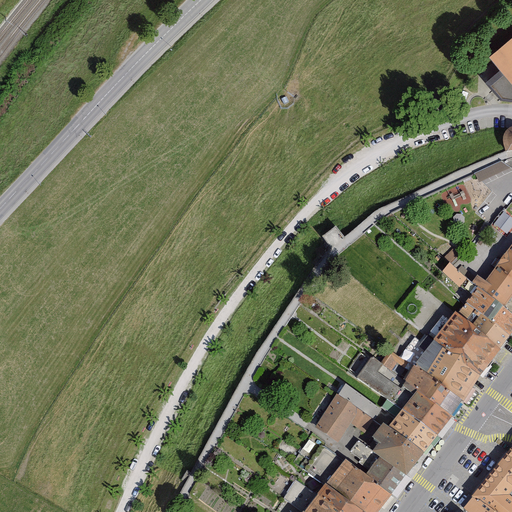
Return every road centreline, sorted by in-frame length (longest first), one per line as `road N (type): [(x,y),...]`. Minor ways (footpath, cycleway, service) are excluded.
road 1 (secondary): [(200,0),(0,209)]
road 2 (residential): [(483,410),(404,511)]
